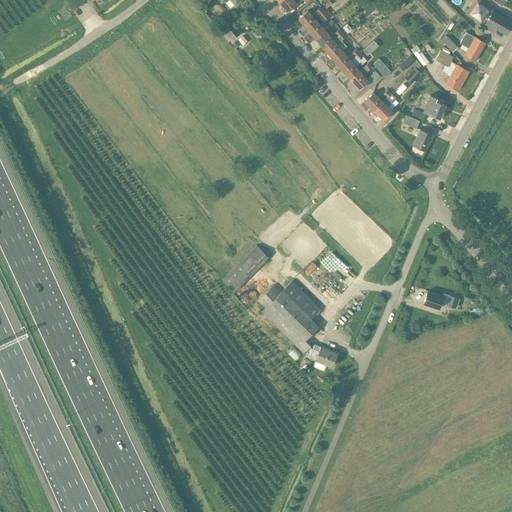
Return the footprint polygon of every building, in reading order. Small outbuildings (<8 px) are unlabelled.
[(279,0),(277,2),(286,12),(296,5),(292,0),(279,0)] [(474,0),(465,13),(481,25),(485,19),(491,12),(493,9),(481,0),(474,0)] [(362,11),(366,15),(376,6),(372,2),(362,11)] [(321,7),(310,16),(306,11),(297,19),(306,29),(326,12),(321,7)] [(506,35),(511,26),(511,23),(494,11),(493,13),(491,12),(485,19),(487,21),(485,24),(493,30),(492,29),(494,26),(506,35)] [(314,39),(324,31),(319,26),(326,19),(325,19),(329,16),(326,12),(306,29),(314,39)] [(231,40),(241,32),(232,21),(222,29),(231,40)] [(337,37),(343,32),(339,28),(334,33),(337,37)] [(324,31),(314,39),(323,49),(332,41),(324,31)] [(331,60),(341,51),(336,46),(343,40),(342,40),(346,36),(343,32),(337,37),(332,41),(323,49),(331,60)] [(460,43),(468,48),(464,54),(475,61),(485,44),(474,37),(474,36),(466,32),(460,43)] [(243,35),(234,42),(240,49),(249,41),(243,35)] [(458,47),(448,36),(447,37),(445,35),(440,40),(452,52),(458,47)] [(429,62),(416,45),(411,49),(423,66),(429,62)] [(457,90),(468,72),(456,65),(456,64),(451,61),(453,57),(448,54),(449,50),(443,46),(441,50),(435,59),(445,65),(441,71),(449,76),(445,83),(457,90)] [(341,51),(331,60),(340,70),(360,52),(357,48),(346,58),(341,51)] [(348,79),(358,71),(355,67),(360,62),(361,64),(366,60),(363,56),(360,52),(340,70),(348,79)] [(403,71),(416,60),(411,54),(398,65),(403,71)] [(372,64),(383,77),(388,72),(377,59),(372,64)] [(367,82),(362,76),(368,71),(367,70),(372,66),(368,63),(358,71),(348,79),(358,90),(367,82)] [(411,84),(421,72),(415,67),(404,78),(411,84)] [(372,83),(380,76),(375,71),(367,78),(372,83)] [(373,111),(382,102),(391,92),(387,89),(383,93),(382,92),(377,97),(372,92),(363,101),(373,111)] [(382,102),(373,111),(383,120),(391,111),(387,107),(396,98),(391,93),(391,92),(382,102)] [(439,118),(445,104),(435,100),(436,98),(429,95),(422,111),(439,118)] [(412,115),(423,120),(426,115),(414,109),(412,115)] [(406,115),(403,122),(416,128),(419,120),(406,115)] [(426,151),(432,135),(420,130),(413,145),(426,151)] [(234,292),(268,257),(256,245),(221,280),(234,292)] [(261,312),(303,353),(311,346),(305,340),(319,326),(312,319),(321,309),(292,280),(281,292),(273,284),(257,301),(265,308),(261,312)] [(449,295),(443,293),(442,296),(427,291),(423,303),(439,308),(440,303),(446,305),(456,308),(460,298),(455,297),(449,295)] [(337,353),(320,346),(314,344),(312,348),(311,347),(307,356),(315,359),(315,360),(331,366),(337,353)]
